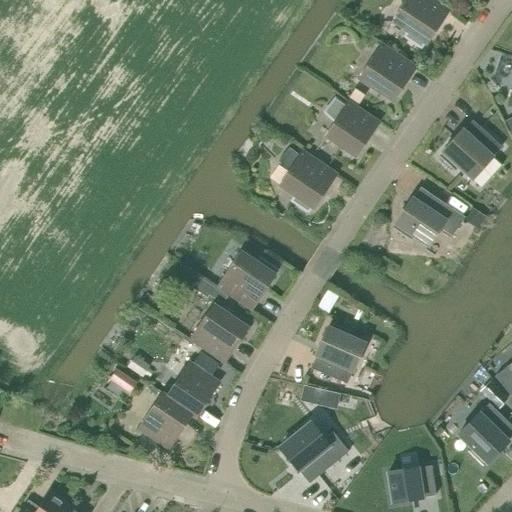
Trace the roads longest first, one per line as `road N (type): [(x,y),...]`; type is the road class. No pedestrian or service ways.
road 1 (residential): [(511,0),(276,342),(242,403),(215,496)]
road 2 (residential): [(215,496),(0,438)]
